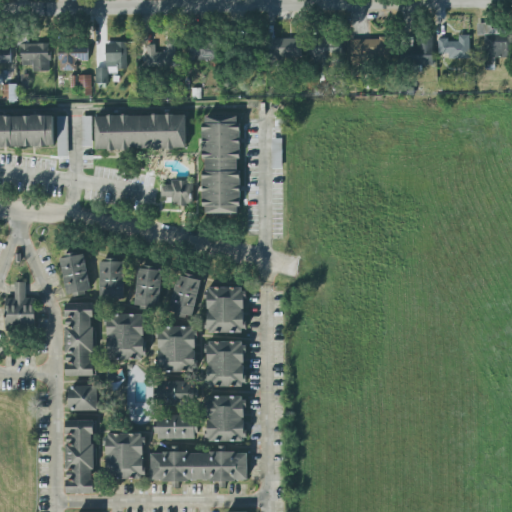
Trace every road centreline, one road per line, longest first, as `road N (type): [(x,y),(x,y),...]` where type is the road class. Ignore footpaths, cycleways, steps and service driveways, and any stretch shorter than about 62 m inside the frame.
road 1 (tertiary): [(372,0),(0,9)]
road 2 (residential): [(0,206),(267,259)]
